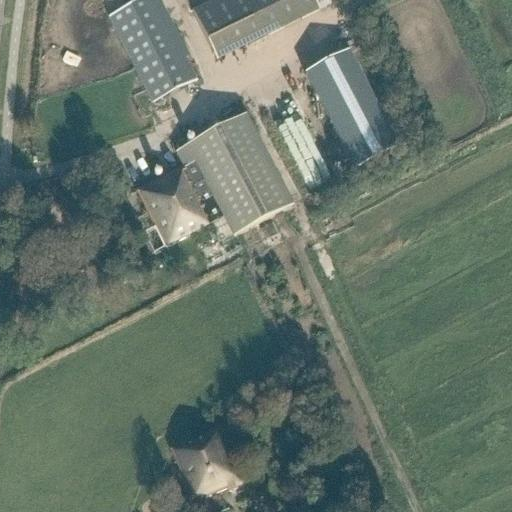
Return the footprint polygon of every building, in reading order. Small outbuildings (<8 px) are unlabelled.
[(154,108),(199,84),(155,0),(151,0),(110,22),(154,108)] [(314,0),(254,0),(200,28),(216,60),(318,8),(314,0)] [(349,56),(306,78),(355,174),(398,152),(349,56)] [(190,151),(227,222),(228,222),(237,240),(293,211),(246,119),(189,149),(190,151)] [(185,171),(167,180),(165,177),(136,193),(167,253),(227,222),(190,151),(178,157),(185,171)] [(218,432),(172,451),(182,475),(179,476),(189,502),(204,495),(206,499),(227,490),(229,494),(234,492),(245,486),(231,454),(228,455),(218,432)] [(312,470),(304,474),(310,485),(318,481),(342,469),(336,458),(312,470)]
